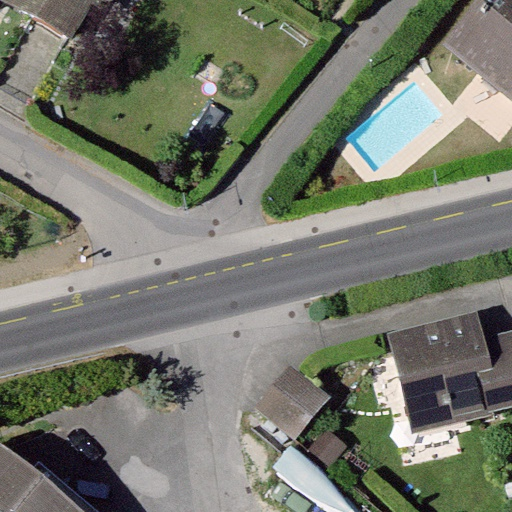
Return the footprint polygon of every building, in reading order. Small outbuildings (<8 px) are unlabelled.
[(84,70),(125,0),(0,0),(0,22),(1,21),(84,70)] [(511,0),(498,0),(454,53),(511,100),(511,0)] [(473,330),(390,349),(414,452),(511,429),(511,351),(479,359),(473,330)] [(325,413),(291,385),(263,417),(297,446),(325,413)] [(0,511),(49,511),(0,471),(0,511)]
